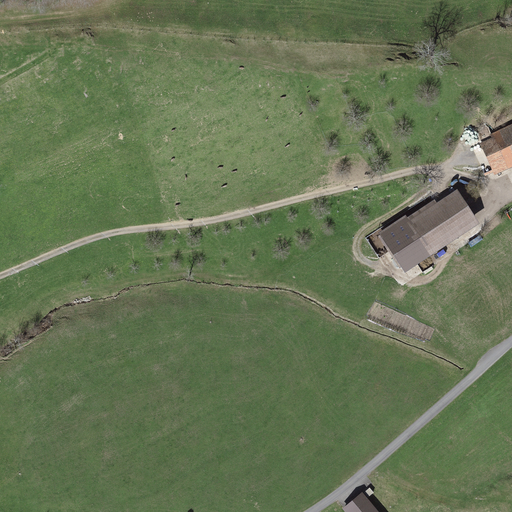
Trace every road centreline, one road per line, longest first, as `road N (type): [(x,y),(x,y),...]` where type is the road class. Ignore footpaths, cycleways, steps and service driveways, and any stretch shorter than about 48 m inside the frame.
road 1 (track): [(0,280),(132,232),(194,226),(438,171),(494,181),(509,193)]
road 2 (residential): [(511,342),(314,511)]
